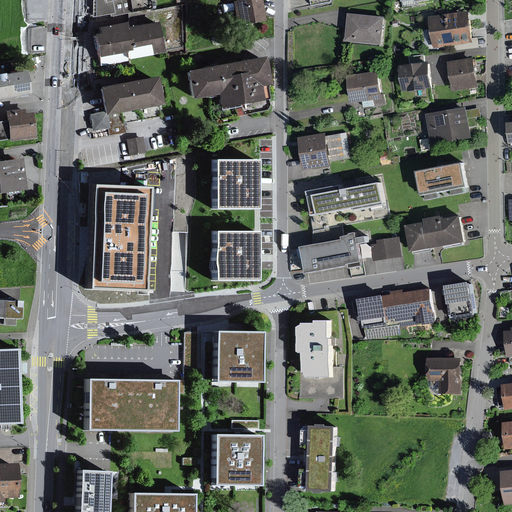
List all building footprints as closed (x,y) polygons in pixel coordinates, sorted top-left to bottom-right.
[(107,0),(108,2),(115,1),(117,14),(134,10),(131,0),(107,0)] [(263,0),(239,0),(233,1),(239,27),(268,21),(263,0)] [(472,10),(433,15),(435,28),(430,28),(432,43),(437,42),(437,47),(476,41),(472,10)] [(352,12),(350,39),(386,43),(389,16),(352,12)] [(101,32),(96,33),(102,64),(166,51),(159,20),(128,26),(127,21),(100,27),(101,32)] [(265,55),(187,72),(192,99),(219,94),(222,108),(263,100),(260,85),(270,83),(265,55)] [(479,57),(452,61),(457,91),(484,86),(479,57)] [(434,62),(405,65),(408,90),(437,86),(434,62)] [(25,68),(0,72),(0,96),(29,92),(25,68)] [(383,72),(353,76),(356,101),(386,97),(383,72)] [(155,75),(99,87),(104,110),(92,113),(97,133),(114,129),(110,114),(161,103),(155,75)] [(6,114),(6,119),(0,120),(0,138),(9,137),(9,142),(40,138),(36,110),(26,111),(26,106),(7,108),(8,113),(6,114)] [(482,124),(481,117),(486,116),(484,107),(471,110),(470,106),(431,114),(438,144),(476,136),(474,126),(482,124)] [(331,133),(302,137),(303,143),(307,169),(335,165),(331,133)] [(144,137),(130,139),(132,154),(146,152),(144,137)] [(23,157),(0,159),(0,190),(26,188),(23,157)] [(214,209),(256,208),(256,159),(214,160),(214,209)] [(468,161),(422,168),(426,191),(472,183),(468,161)] [(384,177),(310,189),(315,216),(389,204),(384,177)] [(149,292),(154,187),(97,186),(93,290),(149,292)] [(430,221),(410,224),(414,250),(469,241),(465,215),(447,218),(447,214),(429,217),(430,221)] [(274,219),(262,221),(263,228),(275,226),(274,219)] [(344,238),(304,244),(308,272),(367,262),(364,243),(373,241),(371,233),(363,235),(362,228),(343,232),(344,238)] [(258,231),(214,230),(213,281),(257,281),(258,231)] [(403,236),(373,241),(377,262),(406,257),(403,236)] [(474,283),(450,286),(456,317),(478,313),(474,283)] [(420,312),(422,322),(440,319),(438,309),(439,308),(436,287),(388,295),(392,316),(420,312)] [(392,324),(388,295),(364,298),(368,326),(392,324)] [(15,316),(22,317),(23,298),(0,296),(0,323),(14,325),(15,316)] [(334,322),(308,322),(308,376),(335,376),(334,322)] [(264,326),(213,326),(213,381),(264,381),(264,326)] [(19,347),(0,347),(0,424),(21,424),(19,347)] [(443,394),(467,394),(467,373),(465,373),(465,357),(432,357),(432,381),(443,381),(443,394)] [(129,428),(129,378),(85,378),(85,428),(129,428)] [(173,428),(174,378),(129,378),(129,428),(173,428)] [(511,383),(501,385),(504,409),(511,407),(511,383)] [(307,442),(315,442),(314,469),(305,469),(304,486),(313,486),(313,491),(339,492),(341,425),(316,424),(315,429),(307,429),(307,442)] [(237,436),(211,435),(211,484),(258,485),(258,436),(237,436)] [(0,503),(5,503),(4,496),(18,496),(17,461),(0,460),(0,503)] [(106,511),(108,470),(77,469),(75,511),(106,511)] [(167,495),(130,494),(129,511),(193,511),(194,495),(167,495)]
